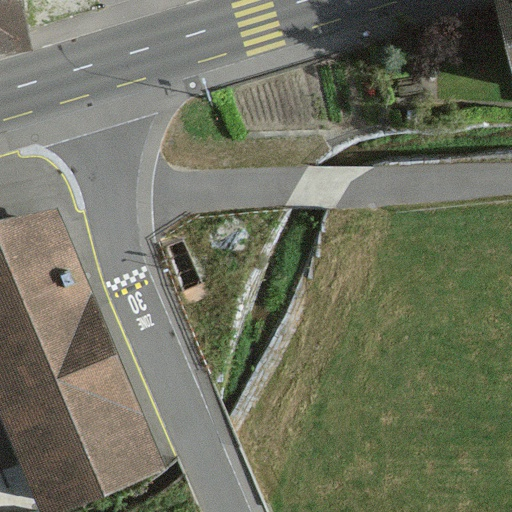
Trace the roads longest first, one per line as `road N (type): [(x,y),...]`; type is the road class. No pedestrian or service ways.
road 1 (residential): [(511,184),(355,192),(104,180)]
road 2 (residential): [(104,180),(161,362),(221,511)]
road 3 (tertiary): [(309,0),(69,72)]
